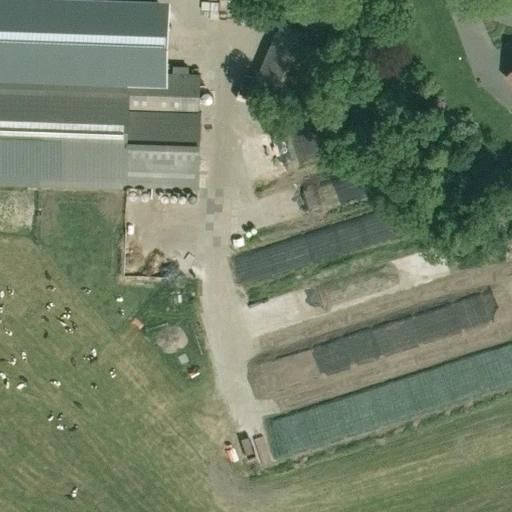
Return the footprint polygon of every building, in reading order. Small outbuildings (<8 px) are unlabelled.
[(494,15),(464,17),(467,50),(465,50),(467,84),(485,83),(483,50),(496,49),(494,15)] [(38,50),(88,50),(88,37),(68,37),(68,26),(38,26),(38,50)] [(0,67),(0,181),(199,188),(201,113),(199,113),(200,75),(0,67)] [(351,111),(373,145),(393,132),(371,98),(351,111)] [(334,149),(328,130),(278,145),(286,169),(313,161),(311,156),(334,149)] [(310,195),(278,204),(283,219),(315,211),(310,195)]
